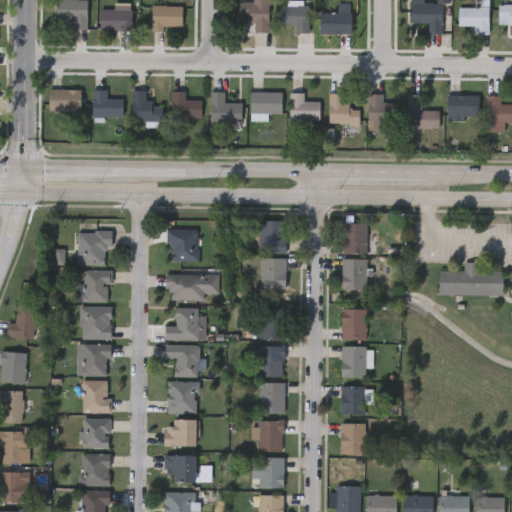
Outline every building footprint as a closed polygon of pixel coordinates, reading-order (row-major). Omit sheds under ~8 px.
[(86,0),(86,31),(67,31),(67,21),(54,21),(54,0),(86,0)] [(268,0),(268,34),(253,33),(254,21),(238,21),(238,3),(252,4),(252,0),(268,0)] [(442,34),(427,33),(428,24),(410,23),(410,0),(423,0),(423,3),(436,4),(436,0),(449,0),(449,3),(443,3),(442,34)] [(337,13),(337,4),(350,4),(350,35),(320,35),(320,13),(337,13)] [(130,5),(130,31),(98,31),(98,10),(112,10),(112,5),(130,5)] [(498,5),(511,5),(511,26),(498,26),(498,5)] [(181,29),(150,29),(150,7),(181,7),(181,29)] [(308,7),(308,34),(294,35),(294,25),(278,25),(278,7),(308,7)] [(458,7),(488,7),(488,35),(474,35),(474,27),(458,27),(458,7)] [(48,112),(48,90),(79,90),(79,112),(48,112)] [(121,118),(91,118),(91,91),(105,91),(105,100),(121,100),(121,118)] [(161,105),(161,122),(130,122),(130,92),(144,92),(144,105),(161,105)] [(169,120),(169,93),(184,93),(184,101),(199,101),(199,120),(169,120)] [(223,93),(223,104),(240,104),(240,124),(209,124),(209,93),(223,93)] [(249,120),(249,93),(281,93),(281,116),(267,116),(267,120),(249,120)] [(319,122),(289,122),(289,93),(303,93),(303,102),(319,102),(319,122)] [(342,95),(342,108),(358,108),(358,125),(328,125),(328,95),(342,95)] [(381,95),(381,105),(396,105),(396,134),(367,134),(367,95),(381,95)] [(438,130),(407,130),(407,96),(421,96),(421,112),(438,112),(438,130)] [(446,118),(446,97),(477,97),(477,118),(446,118)] [(504,134),(487,134),(487,100),(511,100),(511,124),(504,124),(504,134)] [(284,252),(247,252),(247,236),(259,236),(259,221),(284,221),(284,252)] [(340,224),(366,224),(366,255),(340,255),(340,224)] [(199,261),(166,261),(166,229),(199,229),(199,261)] [(111,232),(111,249),(105,249),(105,265),(76,265),(76,232),(111,232)] [(284,258),(284,289),(260,289),(260,258),(284,258)] [(365,259),(365,290),(340,290),(340,259),(365,259)] [(439,271),(464,271),(464,262),(481,262),(481,270),(502,271),(502,295),(439,295),(439,271)] [(109,270),(109,302),(82,302),(82,270),(109,270)] [(204,300),(165,300),(165,274),(217,274),(217,294),(204,294),(204,300)] [(32,339),(6,336),(7,322),(15,323),(17,305),(36,308),(32,339)] [(111,307),(111,339),(81,339),(81,307),(111,307)] [(174,326),(174,307),(199,307),(199,341),(164,341),(164,326),(174,326)] [(283,341),(255,341),(255,310),(283,310),(283,341)] [(365,341),(340,341),(340,310),(365,310),(365,341)] [(109,376),(77,376),(77,344),(109,344),(109,376)] [(174,359),(164,359),(164,345),(197,345),(197,377),(174,377),(174,359)] [(257,378),(257,346),(282,346),(282,378),(257,378)] [(364,379),(340,379),(340,346),(364,346),(364,379)] [(25,383),(0,383),(0,352),(25,352),(25,383)] [(109,381),(109,412),(81,412),(81,381),(109,381)] [(166,413),(166,382),(197,382),(197,413),(166,413)] [(259,414),(259,383),(284,383),(284,414),(259,414)] [(339,414),(339,387),(364,387),(364,414),(339,414)] [(0,391),(22,391),(22,422),(0,422),(0,391)] [(109,448),(82,448),(82,418),(109,418),(109,448)] [(282,451),(257,451),(257,421),(282,421),(282,451)] [(164,447),(164,422),(197,422),(197,447),(164,447)] [(339,424),(364,424),(364,454),(339,454),(339,424)] [(29,463),(2,463),(2,446),(0,446),(0,432),(29,432),(29,463)] [(109,486),(79,486),(79,454),(109,454),(109,486)] [(164,473),(164,456),(195,456),(195,481),(171,481),(171,473),(164,473)] [(282,487),(258,487),(258,479),(251,479),(251,458),(282,458),(282,487)] [(0,500),(0,471),(29,471),(29,483),(22,483),(22,500),(0,500)] [(359,485),(359,511),(334,511),(334,485),(359,485)] [(108,490),(108,511),(81,511),(81,490),(108,490)] [(163,511),(163,492),(193,492),(193,511),(163,511)] [(282,494),(282,511),(258,511),(258,494),(282,494)] [(395,511),(365,511),(365,494),(395,494),(395,511)] [(432,511),(401,511),(401,494),(432,494),(432,511)] [(468,511),(438,511),(438,495),(468,495),(468,511)] [(476,511),(476,496),(502,496),(502,511),(476,511)]
